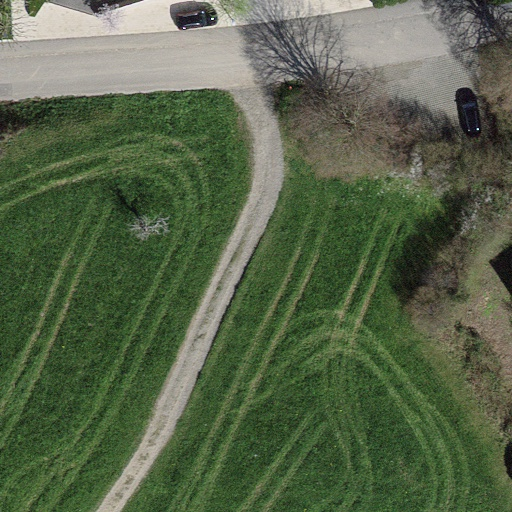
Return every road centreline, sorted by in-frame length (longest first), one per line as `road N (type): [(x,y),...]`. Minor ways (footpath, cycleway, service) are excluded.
road 1 (residential): [(0,73),(511,25)]
road 2 (track): [(88,511),(177,379),(282,139),(275,48)]
